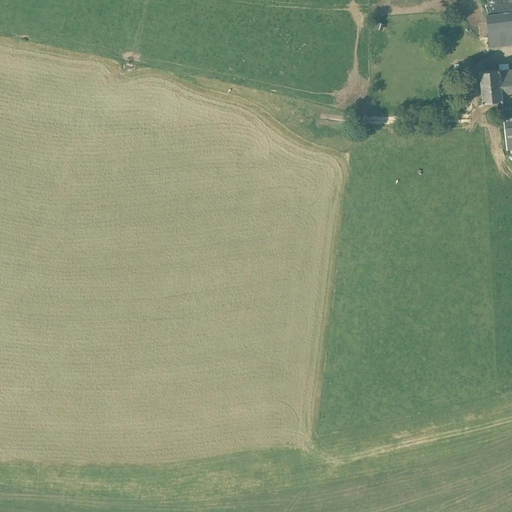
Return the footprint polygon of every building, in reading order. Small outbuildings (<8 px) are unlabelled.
[(511,0),(478,0),(487,15),(511,12),(511,0)] [(511,12),(487,15),(491,47),(511,44),(511,12)] [(500,69),(480,71),(483,102),(503,100),(503,99),(500,70),(500,69)] [(511,69),(500,70),(503,99),(511,98),(511,69)] [(511,98),(503,99),(503,100),(504,114),(511,112),(511,98)]
